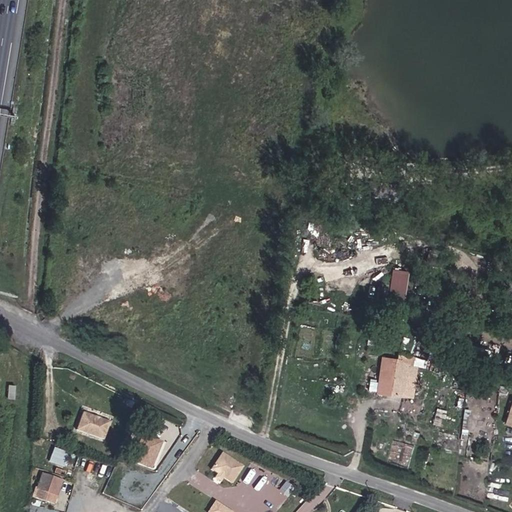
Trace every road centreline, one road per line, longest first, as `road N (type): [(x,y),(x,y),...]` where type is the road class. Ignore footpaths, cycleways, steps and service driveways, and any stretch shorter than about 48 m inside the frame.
road 1 (track): [(21,322),(64,0)]
road 2 (residential): [(453,511),(223,418)]
road 3 (residential): [(223,418),(0,311)]
road 4 (residential): [(147,511),(223,418)]
